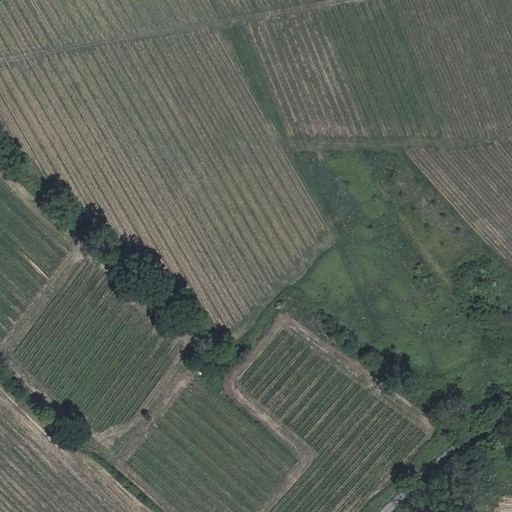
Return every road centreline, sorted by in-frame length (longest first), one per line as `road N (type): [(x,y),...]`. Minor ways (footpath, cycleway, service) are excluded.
road 1 (track): [(511,364),(251,0)]
road 2 (unclassified): [(390,511),(511,415)]
